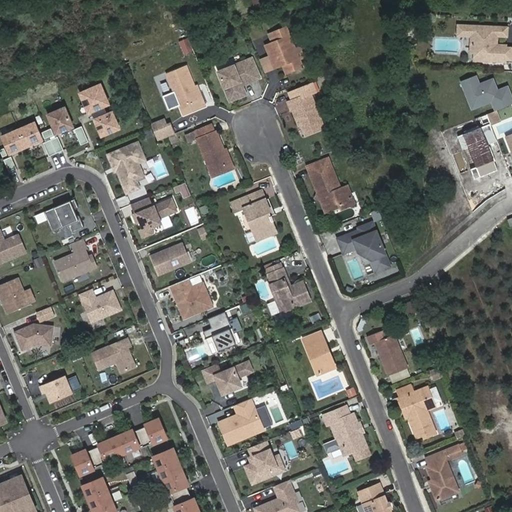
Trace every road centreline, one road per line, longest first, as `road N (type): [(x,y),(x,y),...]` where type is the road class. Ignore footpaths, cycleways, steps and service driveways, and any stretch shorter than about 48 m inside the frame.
road 1 (residential): [(0,202),(65,173),(97,183),(166,348),(165,386)]
road 2 (residential): [(341,312),(422,511)]
road 3 (residential): [(511,205),(432,274),(341,312)]
road 4 (residential): [(258,132),(277,157),(341,312)]
road 5 (residential): [(234,511),(191,408),(165,386)]
road 6 (residential): [(36,438),(165,386)]
